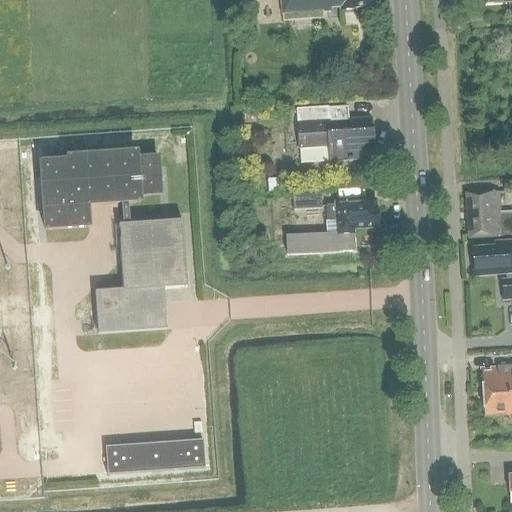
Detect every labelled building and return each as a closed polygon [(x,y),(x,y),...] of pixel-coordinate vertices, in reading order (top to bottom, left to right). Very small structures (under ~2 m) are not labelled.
[(280,0),(282,18),(330,14),(330,9),(340,8),(340,10),(345,10),(346,12),(370,10),(369,0),(280,0)] [(297,151),(299,151),(300,164),(374,160),(372,121),(347,122),(348,128),(328,129),(327,110),(295,111),(297,151)] [(123,226),(117,227),(122,292),(94,294),(97,337),(165,332),(162,292),(186,290),(181,222),(129,226),(127,206),(139,205),(139,198),(159,197),(157,159),(136,161),(136,154),(66,159),(66,163),(39,164),(43,232),(88,229),(87,208),(121,206),(123,226)] [(279,193),(278,180),(267,181),(268,194),(279,193)] [(294,211),(321,209),(319,191),(292,193),(294,211)] [(511,212),(499,213),(498,194),(465,196),(468,240),(500,238),(500,236),(511,235),(511,212)] [(335,205),(335,206),(325,206),(326,222),(336,221),(337,237),(353,236),(352,230),(376,229),(375,202),(335,205)] [(266,249),(266,232),(247,233),(247,249),(266,249)] [(472,250),(473,273),(495,272),(495,276),(506,276),(506,282),(501,282),(502,302),(511,301),(511,242),(494,244),(494,249),(472,250)] [(278,352),(279,325),(255,324),(255,351),(278,352)] [(509,425),(511,424),(511,367),(480,370),(483,419),(508,417),(509,425)] [(248,414),(250,454),(264,453),(262,413),(248,414)] [(203,442),(105,449),(107,477),(205,471),(203,442)] [(273,492),(288,492),(287,470),(272,471),(273,492)]
